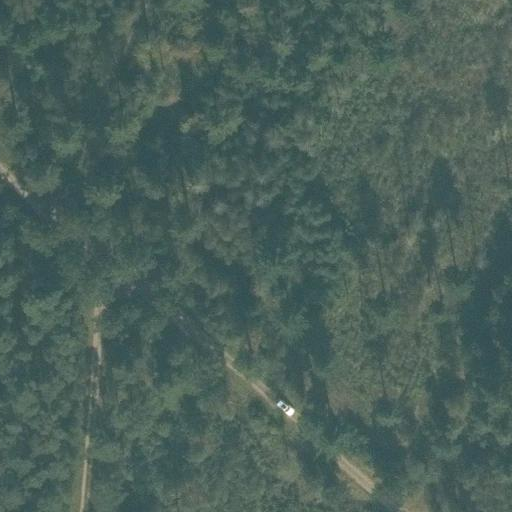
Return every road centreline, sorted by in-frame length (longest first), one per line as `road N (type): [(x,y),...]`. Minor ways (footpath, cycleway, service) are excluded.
road 1 (track): [(377,511),(97,275)]
road 2 (track): [(46,232),(150,0)]
road 3 (track): [(82,511),(97,275)]
